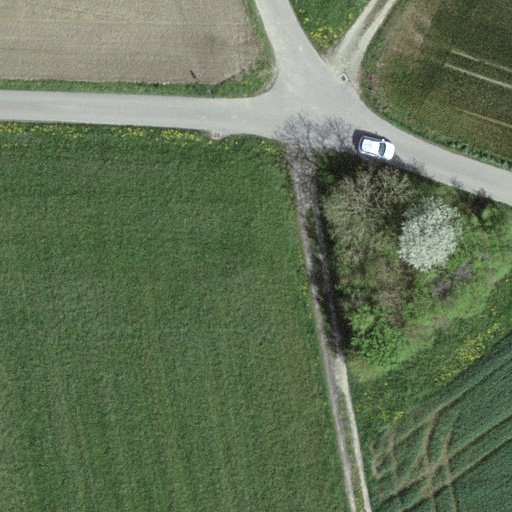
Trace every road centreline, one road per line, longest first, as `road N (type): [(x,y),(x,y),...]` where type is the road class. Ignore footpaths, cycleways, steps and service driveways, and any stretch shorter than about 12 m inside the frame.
road 1 (track): [(375,511),(306,118),(391,0)]
road 2 (unclassified): [(0,106),(306,118)]
road 3 (unclassified): [(306,118),(511,187)]
road 4 (unclassified): [(270,0),(306,118)]
